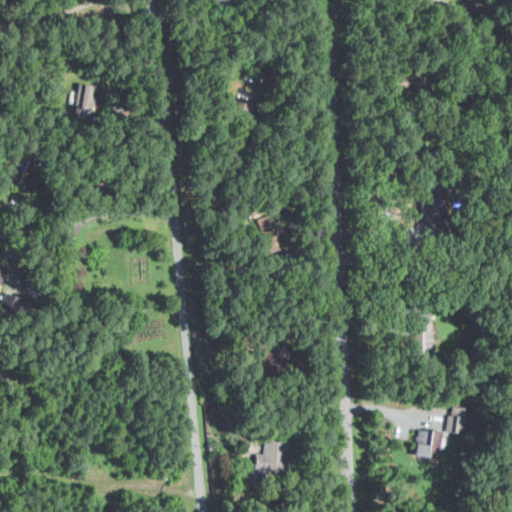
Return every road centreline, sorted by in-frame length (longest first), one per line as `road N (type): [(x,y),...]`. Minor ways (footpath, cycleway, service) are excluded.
road 1 (residential): [(202,511),(146,0)]
road 2 (residential): [(349,511),(328,0)]
